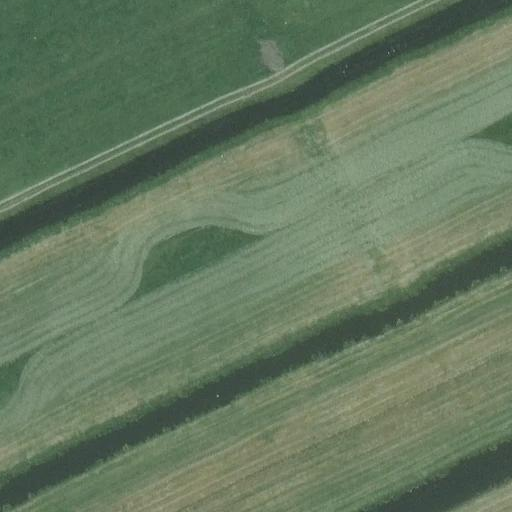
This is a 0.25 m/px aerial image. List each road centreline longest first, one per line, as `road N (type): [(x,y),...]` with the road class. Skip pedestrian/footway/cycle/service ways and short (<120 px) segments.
road 1 (track): [(433,0),(0,209)]
road 2 (track): [(511,407),(294,511)]
